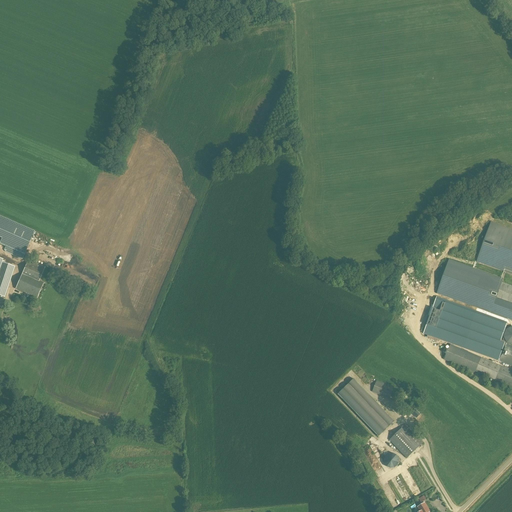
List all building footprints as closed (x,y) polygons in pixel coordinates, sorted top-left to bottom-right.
[(22,260),(35,231),(10,220),(0,242),(0,243),(7,247),(5,252),(22,260)] [(511,229),(491,222),(477,261),(511,273),(511,229)] [(511,303),(496,298),(501,282),(502,282),(503,279),(449,259),(436,294),(511,321),(511,303)] [(0,296),(5,298),(15,267),(0,262),(0,263),(0,296)] [(37,298),(43,283),(39,281),(44,270),(27,262),(16,289),(37,298)] [(511,303),(511,285),(502,282),(501,282),(496,298),(511,303)] [(498,361),(499,361),(506,345),(504,345),(505,343),(500,341),(506,324),(436,298),(427,324),(423,334),(427,336),(426,338),(437,342),(439,343),(439,340),(498,362),(498,361)] [(511,344),(511,326),(506,329),(503,336),(506,343),(511,344)] [(511,346),(507,344),(506,345),(499,361),(511,366),(511,346)] [(511,370),(505,368),(501,366),(450,345),(448,349),(447,349),(447,350),(445,349),(443,353),(445,354),(446,355),(444,360),(475,373),(475,372),(495,380),(511,387),(511,370)] [(394,422),(384,411),(354,379),(338,394),(379,437),(394,422)] [(390,399),(394,387),(377,380),(372,392),(390,399)] [(407,458),(423,443),(406,424),(389,440),(407,458)] [(390,469),(394,468),(398,466),(399,462),(399,458),(396,455),(393,454),(389,454),(386,456),(384,460),(384,464),(387,467),(390,469)] [(429,511),(430,511),(425,503),(418,507),(420,511),(419,511),(429,511)]
